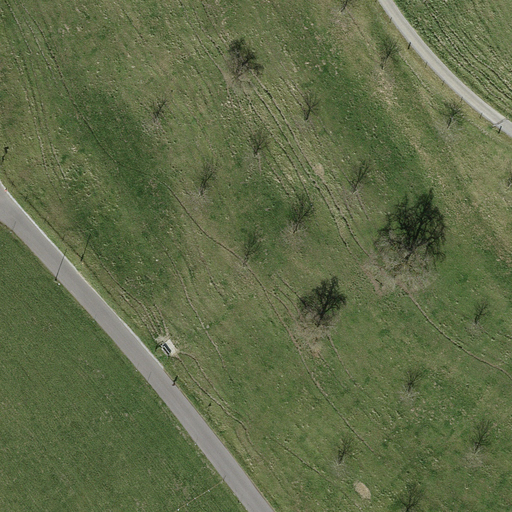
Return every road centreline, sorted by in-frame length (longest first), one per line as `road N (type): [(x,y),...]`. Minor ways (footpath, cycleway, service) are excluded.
road 1 (unclassified): [(0,201),(120,330),(263,511)]
road 2 (track): [(388,0),(440,65),(511,127)]
